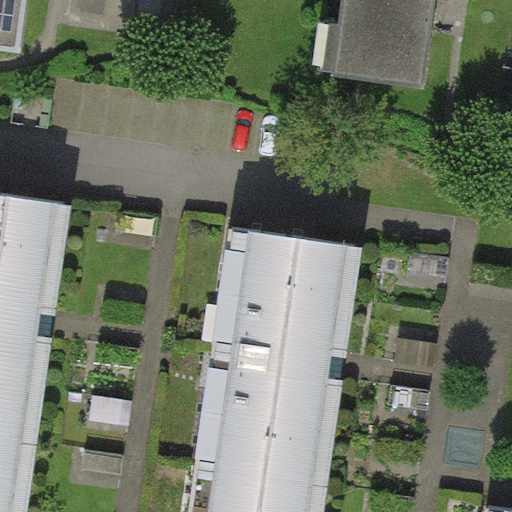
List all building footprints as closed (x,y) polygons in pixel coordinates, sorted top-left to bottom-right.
[(0,0),(0,52),(22,55),(29,0),(0,0)] [(350,0),(340,77),(427,89),(439,0),(350,0)] [(56,327),(73,205),(0,194),(0,399),(45,406),(56,327)] [(348,365),(364,248),(239,231),(211,432),(336,449),(348,365)] [(30,511),(45,406),(0,399),(0,511),(30,511)] [(327,511),(336,449),(211,432),(199,511),(327,511)]
